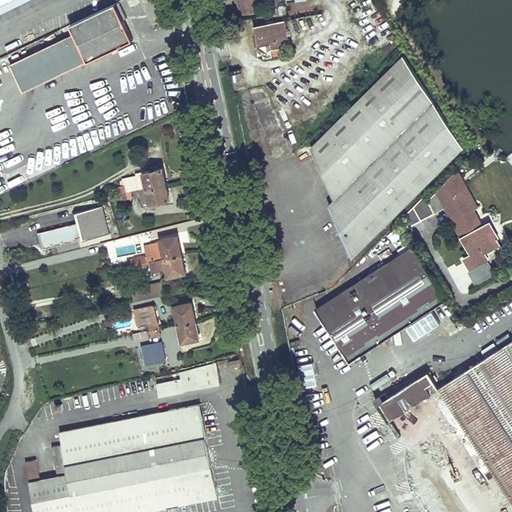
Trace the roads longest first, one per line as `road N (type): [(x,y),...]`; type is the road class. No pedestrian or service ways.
road 1 (primary): [(191,0),(295,511)]
road 2 (unknown): [(196,25),(156,37),(49,98),(36,97)]
road 3 (unknown): [(202,56),(238,49),(268,64),(287,63),(308,45),(318,0)]
road 4 (unknown): [(251,292),(292,277),(304,260),(290,171)]
road 5 (unclassified): [(0,433),(18,382),(0,292)]
road 6 (unknown): [(124,170),(97,188),(0,213)]
